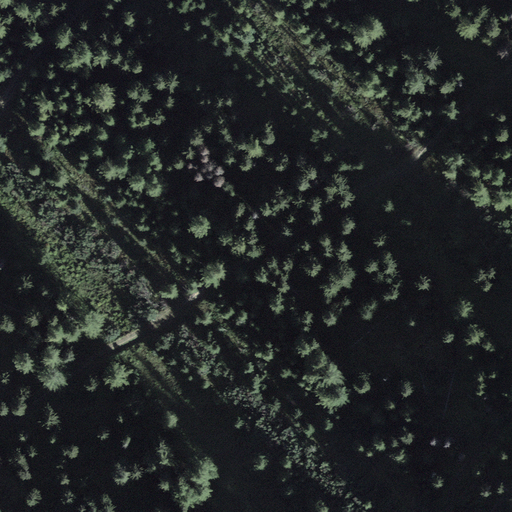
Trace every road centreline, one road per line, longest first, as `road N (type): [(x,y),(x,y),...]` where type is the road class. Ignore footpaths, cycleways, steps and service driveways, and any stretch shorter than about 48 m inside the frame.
road 1 (track): [(511,65),(398,172),(329,207),(0,424)]
road 2 (track): [(0,106),(21,68),(83,0)]
road 3 (track): [(442,511),(467,461),(511,410)]
